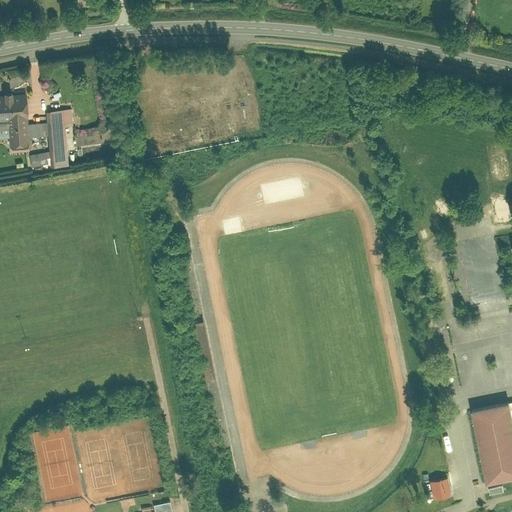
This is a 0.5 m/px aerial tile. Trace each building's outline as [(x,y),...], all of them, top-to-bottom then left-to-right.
[(27,94),(0,95),(0,117),(8,117),(9,144),(29,143),(27,94)] [(63,109),(45,110),(50,164),(68,163),(63,109)] [(215,378),(205,319),(196,321),(206,380),(215,378)] [(511,399),(473,407),(487,481),(511,476),(511,399)] [(446,477),(427,482),(431,498),(450,494),(446,477)]
